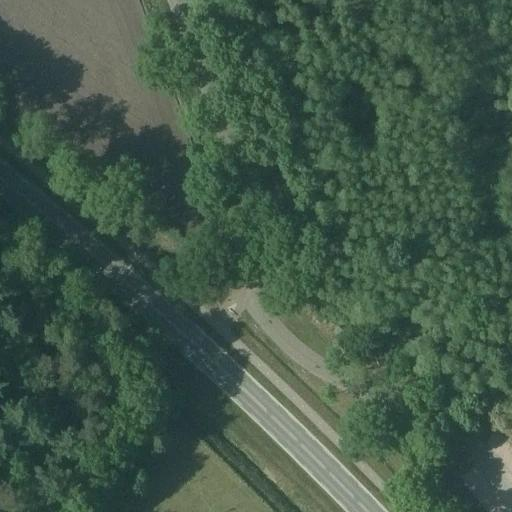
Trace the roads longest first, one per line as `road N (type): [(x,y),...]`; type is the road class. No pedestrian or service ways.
road 1 (unclassified): [(511,494),(449,422),(342,383),(262,324),(251,294),(259,247),(254,217),(172,0)]
road 2 (primary): [(368,511),(210,357),(0,177)]
